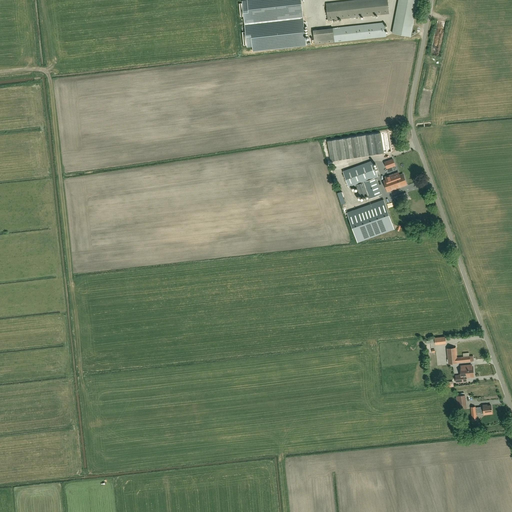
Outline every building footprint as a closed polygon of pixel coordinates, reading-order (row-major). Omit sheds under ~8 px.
[(301,0),(247,0),(248,1),(242,1),(242,2),(244,17),(246,31),(245,32),(247,47),(253,46),(253,51),(306,45),(301,0)] [(379,15),(389,14),(387,0),(361,0),(326,4),(328,21),(338,20),(338,21),(339,21),(339,20),(378,15),(378,16),(379,16),(379,15)] [(398,0),(392,33),(411,37),(417,0),(398,0)] [(385,23),(313,31),(314,45),(386,36),(385,23)] [(384,153),(380,133),(327,142),(331,162),(384,153)] [(384,163),(387,169),(395,166),(393,160),(384,163)] [(360,198),(362,198),(368,196),(369,199),(381,195),(375,178),(378,177),(372,161),(343,171),(349,188),(356,185),(360,198)] [(383,181),(387,192),(407,185),(403,174),(399,176),(398,173),(385,178),(386,181),(383,181)] [(404,199),(403,194),(394,197),(396,202),(404,199)] [(357,242),(394,229),(383,200),(347,213),(357,242)] [(448,364),(470,362),(469,356),(456,358),(455,348),(447,349),(448,364)] [(460,368),(460,372),(461,375),(455,376),(456,382),(467,382),(467,378),(473,377),(473,367),(471,367),(471,365),(461,366),(461,368),(460,368)] [(456,396),(458,409),(466,408),(465,395),(456,396)] [(492,413),(491,406),(486,406),(486,405),(483,405),(483,407),(475,408),(475,407),(471,407),(472,420),(476,420),(476,413),(483,412),(484,415),(488,414),(488,413),(492,413)]
